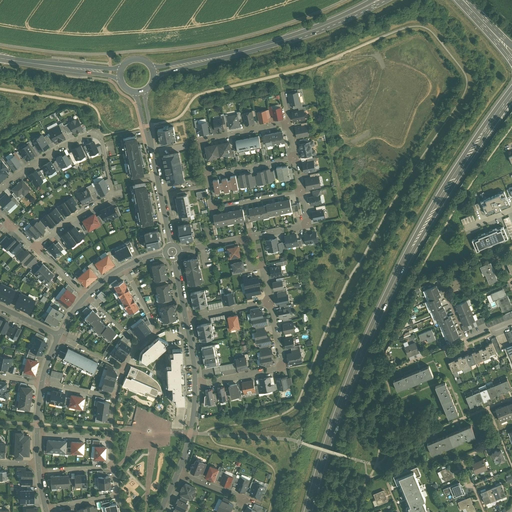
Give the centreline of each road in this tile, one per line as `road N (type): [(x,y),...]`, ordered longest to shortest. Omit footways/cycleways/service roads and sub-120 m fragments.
road 1 (primary): [(511,94),(391,287),(339,409),(308,511)]
road 2 (secondary): [(380,0),(304,32),(180,65)]
road 3 (residential): [(97,134),(113,195),(36,250)]
road 4 (residential): [(194,384),(282,366),(268,302)]
road 5 (residential): [(205,175),(198,141),(288,123)]
road 6 (residential): [(301,192),(213,210),(205,175)]
